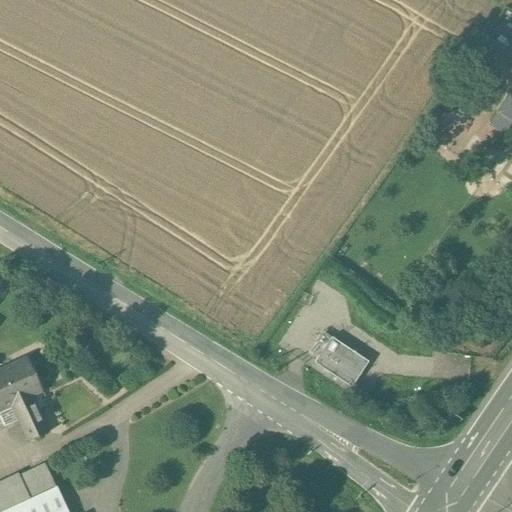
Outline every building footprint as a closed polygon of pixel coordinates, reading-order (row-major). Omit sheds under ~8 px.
[(511,96),(503,111),(511,117),(511,96)] [(314,361),(352,386),(369,360),(331,336),(314,361)] [(0,417),(4,426),(18,420),(29,442),(48,433),(31,397),(42,392),(27,358),(25,359),(25,358),(0,370),(0,417)] [(44,465),(0,485),(11,507),(54,487),(44,465)] [(66,511),(55,488),(2,511),(66,511)]
